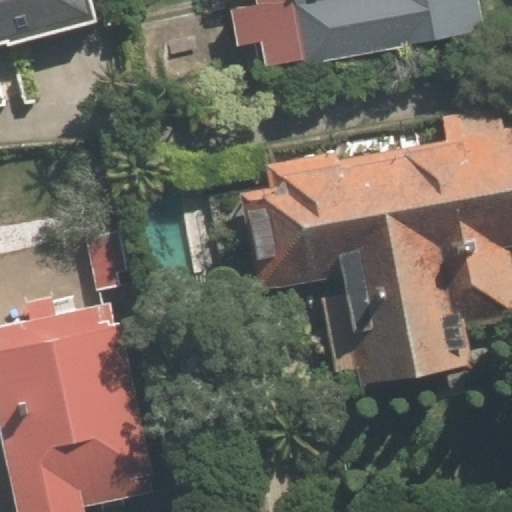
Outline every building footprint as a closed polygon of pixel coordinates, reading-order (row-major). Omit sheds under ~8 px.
[(0,0),(0,66),(113,39),(103,0),(0,0)] [(235,0),(247,61),(276,55),(282,86),(504,44),(496,0),(235,0)] [(256,209),(276,306),(363,289),(385,399),(489,378),(480,333),(511,326),(511,112),(448,126),(453,147),(283,181),(288,203),(256,209)] [(92,248),(102,297),(128,292),(125,279),(138,276),(130,240),(92,248)] [(0,328),(0,374),(27,511),(124,511),(166,504),(126,304),(0,328)] [(323,511),(309,452),(241,468),(251,511),(323,511)]
